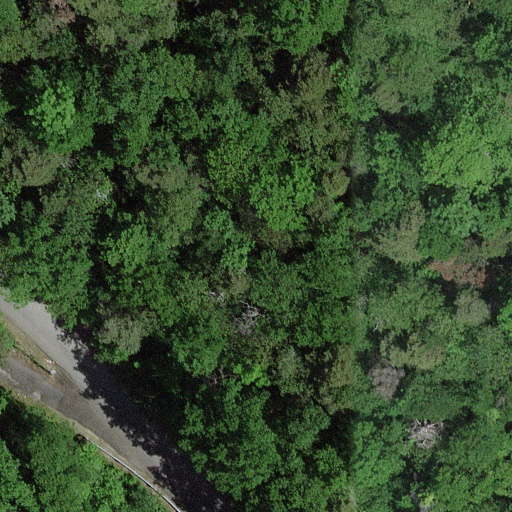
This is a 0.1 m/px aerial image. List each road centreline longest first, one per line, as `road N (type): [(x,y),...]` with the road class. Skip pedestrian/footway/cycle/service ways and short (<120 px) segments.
road 1 (unclassified): [(0,290),(85,370),(210,511)]
road 2 (track): [(112,401),(56,409),(0,368)]
